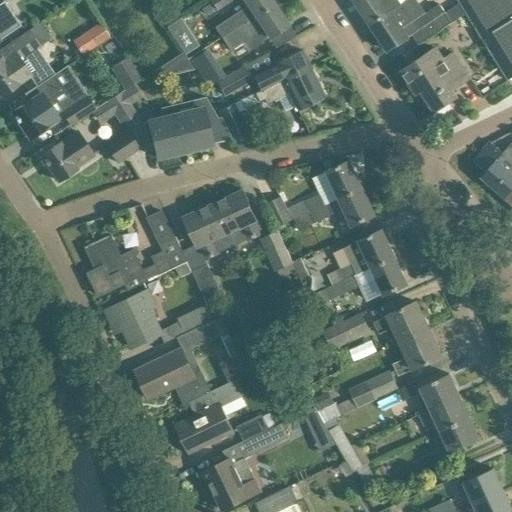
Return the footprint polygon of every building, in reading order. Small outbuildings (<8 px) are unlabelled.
[(0,38),(9,32),(1,20),(12,12),(4,0),(0,2),(0,38)] [(209,0),(217,10),(232,0),(209,0)] [(215,28),(221,37),(273,3),(270,0),(243,0),(248,6),(215,28)] [(353,0),(361,12),(361,13),(366,22),(368,22),(370,24),(402,3),(399,0),(353,0)] [(511,0),(457,0),(459,4),(466,14),(508,80),(511,77),(511,0)] [(273,3),(221,37),(230,51),(244,42),(249,50),(268,37),(269,36),(287,24),(273,3)] [(402,3),(370,24),(387,51),(412,35),(418,45),(466,14),(459,4),(445,13),(440,4),(414,21),(402,3)] [(180,18),(167,27),(171,34),(184,25),(180,18)] [(10,42),(0,48),(0,94),(0,95),(19,83),(31,74),(21,59),(40,46),(51,38),(40,22),(15,39),(10,42)] [(80,36),(89,50),(110,37),(100,23),(80,36)] [(225,75),(215,60),(206,47),(189,59),(198,71),(208,87),(225,75)] [(437,47),(417,60),(401,71),(416,94),(421,91),(435,111),(457,96),(450,86),(456,81),(459,86),(471,78),(453,52),(445,58),(437,47)] [(255,80),(260,90),(310,66),(301,50),(275,63),(278,69),(255,80)] [(417,58),(411,50),(403,56),(408,64),(417,58)] [(110,67),(124,90),(133,84),(141,79),(127,57),(110,67)] [(29,100),(12,112),(22,127),(20,128),(23,132),(25,131),(29,137),(45,127),(58,118),(58,117),(62,114),(60,111),(87,95),(67,65),(25,93),(29,100)] [(161,65),(151,72),(155,78),(168,75),(161,65)] [(310,66),(260,90),(266,103),(278,98),(284,111),(295,106),(297,110),(298,110),(298,109),(324,96),(310,66)] [(245,67),(216,82),(224,96),(252,80),(245,67)] [(122,92),(106,101),(114,114),(121,124),(136,115),(129,103),(122,92)] [(218,110),(223,119),(232,138),(247,131),(238,112),(237,110),(258,100),(254,93),(233,103),(218,110)] [(69,124),(91,111),(95,108),(87,95),(60,111),(62,114),(69,124)] [(205,96),(172,104),(184,150),(213,143),(212,142),(211,142),(205,121),(217,118),(217,117),(205,96)] [(184,151),(184,150),(172,104),(159,107),(162,118),(142,122),(147,140),(152,139),(157,157),(182,151),(183,152),(184,151)] [(59,142),(56,144),(40,155),(58,180),(76,168),(75,166),(93,154),(77,130),(59,143),(59,142)] [(105,143),(106,145),(117,162),(139,148),(127,130),(105,143)] [(490,142),(474,161),(486,171),(481,177),(506,198),(511,191),(511,143),(511,144),(510,142),(502,152),(490,142)] [(333,190),(338,199),(363,187),(350,161),(325,172),(333,190)] [(363,187),(338,199),(351,226),(375,214),(363,187)] [(243,191),(214,205),(233,246),(261,233),(255,219),(256,219),(243,191)] [(310,212),(325,205),(320,193),(286,209),(281,198),(267,204),(277,227),(310,212)] [(233,246),(214,205),(185,218),(198,246),(199,245),(205,259),(233,246)] [(331,216),(325,205),(310,212),(315,223),(331,216)] [(148,218),(164,250),(152,256),(155,264),(143,269),(134,249),(120,256),(110,236),(86,247),(97,269),(88,273),(99,295),(114,288),(115,290),(126,284),(128,290),(176,267),(187,262),(162,211),(148,218)] [(357,274),(371,268),(395,257),(383,230),(364,238),(345,247),(352,263),(336,270),(341,282),(309,296),(313,305),(328,299),(328,301),(362,285),(357,274)] [(277,269),(292,262),(279,232),(263,239),(277,269)] [(407,284),(395,257),(371,268),(384,295),(407,284)] [(301,258),(292,262),(300,280),(309,276),(301,258)] [(187,262),(176,267),(181,277),(192,272),(187,262)] [(207,265),(192,272),(206,300),(220,293),(207,265)] [(148,291),(124,302),(106,310),(114,327),(122,323),(133,348),(161,335),(162,334),(160,331),(150,309),(156,307),(148,291)] [(393,326),(400,342),(428,329),(416,301),(388,314),(373,322),(379,333),(393,326)] [(180,320),(185,332),(213,319),(207,305),(179,318),(180,320)] [(362,315),(324,333),(332,349),(370,331),(362,315)] [(221,335),(231,357),(238,371),(265,359),(278,352),(280,351),(276,341),(259,349),(258,345),(238,354),(221,317),(214,320),(221,335)] [(282,326),(286,334),(290,344),(306,337),(298,319),(282,326)] [(180,320),(160,331),(162,334),(161,335),(164,342),(185,332),(180,320)] [(214,338),(221,335),(214,320),(178,337),(185,352),(214,338)] [(310,321),(303,324),(308,336),(315,332),(310,321)] [(428,329),(400,342),(407,357),(393,363),(398,375),(413,369),(423,364),(441,356),(428,329)] [(290,344),(286,334),(275,339),(280,349),(290,344)] [(176,385),(185,405),(210,393),(200,372),(191,377),(178,351),(135,371),(148,398),(176,385)] [(331,408),(319,413),(324,419),(325,422),(357,407),(356,406),(397,387),(389,370),(348,389),(352,398),(331,408)] [(420,387),(430,409),(459,396),(449,374),(420,387)] [(230,384),(210,393),(185,405),(190,403),(196,415),(175,425),(188,453),(230,433),(221,414),(247,401),(237,381),(230,384)] [(325,395),(313,401),(319,413),(331,408),(325,395)] [(436,421),(440,431),(469,417),(459,396),(430,409),(418,415),(424,427),(436,421)] [(315,407),(304,413),(313,434),(326,427),(315,407)] [(237,426),(244,441),(275,425),(270,413),(263,416),(262,414),(237,426)] [(469,417),(440,431),(450,453),(480,439),(469,417)] [(269,429),(244,441),(251,455),(288,437),(288,436),(282,423),(269,429)] [(341,451),(351,445),(340,425),(329,430),(341,451)] [(357,470),(368,464),(371,463),(359,441),(351,445),(341,451),(353,473),(357,470)] [(216,464),(198,473),(203,484),(209,481),(211,486),(223,510),(241,501),(247,498),(262,491),(256,477),(255,478),(250,468),(247,469),(242,459),(233,463),(230,457),(216,464)] [(368,464),(357,470),(369,492),(380,486),(368,464)] [(464,482),(474,504),(503,491),(493,468),(464,482)] [(299,511),(295,504),(299,502),(291,487),(257,503),(261,511),(299,511)] [(511,511),(511,509),(503,491),(474,504),(477,511),(511,511)] [(428,509),(429,511),(457,511),(451,498),(428,509)]
